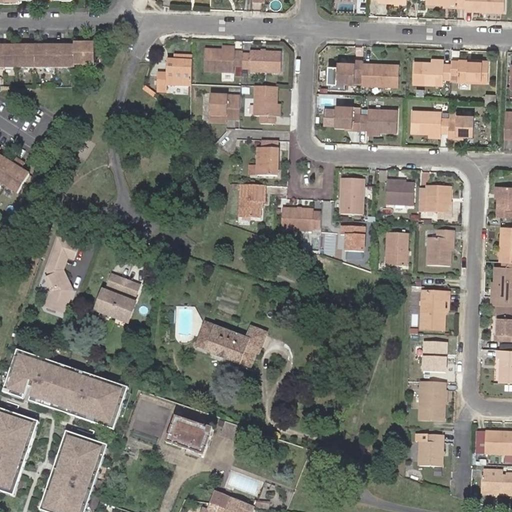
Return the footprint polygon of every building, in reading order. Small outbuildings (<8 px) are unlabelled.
[(466,0),(466,7),(466,10),(485,11),(488,11),(505,11),(505,0),(466,0)] [(36,47),(27,47),(24,47),(16,47),(9,47),(6,47),(0,46),(0,66),(16,67),(35,67),(54,67),(75,68),(75,65),(93,65),(93,44),(85,44),(82,44),(75,44),(75,47),(67,47),(64,47),(54,47),(45,47),(42,47),(36,47)] [(243,55),(243,53),(235,53),(235,51),(222,51),(205,50),(204,72),(234,73),(234,66),(243,67),(243,55)] [(243,67),(243,70),(251,71),(251,72),(281,74),(282,54),(266,53),(262,53),(252,53),(252,55),(243,55),(243,67)] [(167,85),(192,86),(192,85),(193,56),(178,56),(177,61),(174,61),(168,61),(167,76),(167,79),(157,78),(157,91),(166,91),(167,85)] [(362,64),(363,60),(355,60),(355,63),(350,63),(348,63),(338,63),(338,82),(362,83),(362,64)] [(460,61),(452,61),(452,65),(451,75),(451,79),(451,81),(459,81),(487,83),(489,61),(460,60),(460,61)] [(444,78),(451,79),(451,75),(452,65),(444,65),(444,63),(432,62),(414,62),(414,83),(443,85),(444,78)] [(362,83),(362,86),(398,88),(399,66),(362,64),(362,83)] [(277,105),(278,88),(255,87),(254,116),(261,117),(261,124),(274,125),(275,118),(276,118),(277,105)] [(227,118),(226,120),(234,121),(241,121),(242,93),(228,92),(228,97),(210,96),(209,116),(220,117),(227,118)] [(486,95),(485,101),(485,106),(496,107),(496,95),(486,95)] [(361,115),(361,114),(353,114),(353,107),(333,107),(333,111),(328,110),(328,125),(346,126),(346,127),(352,127),(352,130),(360,130),(361,115)] [(361,115),(360,130),(367,131),(380,131),(396,132),(397,111),(368,109),(367,115),(361,115)] [(449,122),(449,119),(442,118),(442,113),(413,111),(412,133),(429,134),(441,135),(441,133),(449,133),(449,122)] [(449,133),(448,139),(457,139),(457,135),(464,136),(473,136),(474,117),(456,115),(456,122),(449,122),(449,133)] [(262,141),(261,141),(253,141),(253,148),(258,149),(261,149),(262,141)] [(279,142),(262,141),(261,149),(258,149),(258,166),(257,176),(278,177),(279,142)] [(0,183),(4,186),(17,194),(30,173),(24,170),(24,169),(22,172),(20,171),(21,168),(25,164),(20,161),(15,158),(12,162),(10,165),(9,164),(10,161),(5,158),(0,154),(0,183)] [(257,176),(258,166),(250,166),(250,176),(257,176)] [(343,179),(342,214),(362,215),(364,180),(343,179)] [(404,184),(404,181),(403,181),(386,181),(386,204),(413,205),(414,184),(406,184),(404,184)] [(265,187),(242,186),(240,218),(260,219),(261,210),(261,203),(263,203),(265,203),(265,187)] [(499,198),(498,217),(511,217),(511,187),(500,186),(499,198)] [(449,200),(449,202),(451,202),(451,189),(450,189),(427,188),(427,189),(449,190),(449,200)] [(449,205),(449,202),(449,200),(449,190),(427,189),(420,189),(419,215),(426,215),(439,216),(448,217),(449,205)] [(449,205),(448,217),(439,216),(439,220),(451,221),(452,205),(449,205)] [(313,229),(321,229),(321,215),(314,214),(314,212),(302,212),(299,211),(283,211),(282,230),(313,231),(313,229)] [(348,243),(348,252),(348,259),(363,260),(363,252),(365,228),(342,227),(341,235),(345,235),(345,243),(348,243)] [(501,254),(501,262),(511,262),(511,227),(502,227),(501,249),(501,254)] [(451,266),(451,259),(449,260),(449,249),(454,248),(455,239),(455,232),(438,231),(438,239),(437,247),(429,247),(429,265),(451,266)] [(407,267),(408,234),(388,233),(387,266),(407,267)] [(437,247),(438,239),(429,238),(429,247),(437,247)] [(73,261),(79,247),(59,239),(47,272),(49,277),(45,279),(53,293),(51,293),(46,308),(65,315),(73,290),(64,271),(64,269),(68,259),(73,261)] [(497,306),(511,306),(511,268),(495,267),(495,281),(494,296),(494,306),(497,306)] [(138,287),(111,276),(107,287),(109,288),(108,293),(104,291),(97,309),(128,321),(134,304),(132,303),(138,287)] [(420,293),(419,314),(419,330),(443,331),(444,319),(445,303),(448,303),(448,294),(420,293)] [(511,340),(511,306),(497,306),(495,340),(511,340)] [(198,344),(239,361),(240,360),(251,364),(256,352),(258,352),(259,353),(267,332),(262,329),(252,326),(248,336),(208,321),(198,344)] [(424,366),(445,367),(447,344),(425,344),(424,366)] [(511,350),(497,350),(497,358),(500,358),(500,383),(511,383),(511,350)] [(129,389),(19,351),(4,393),(115,431),(129,389)] [(445,384),(421,383),(419,420),(443,421),(444,404),(445,392),(445,384)] [(39,423),(0,409),(0,492),(14,497),(39,423)] [(212,425),(185,416),(184,419),(176,416),(167,442),(186,450),(185,452),(199,458),(200,454),(205,456),(214,429),(211,427),(212,425)] [(241,427),(227,422),(223,434),(237,439),(241,427)] [(86,511),(109,447),(67,433),(41,511),(86,511)] [(511,435),(506,436),(506,433),(485,433),(485,454),(485,455),(511,456),(511,435)] [(442,458),(442,455),(443,438),(417,436),(417,444),(420,444),(420,468),(442,469),(442,458)] [(511,495),(511,473),(507,473),(507,476),(503,476),(503,470),(485,470),(485,477),(483,477),(483,495),(493,495),(497,495),(511,495)] [(214,491),(209,503),(227,510),(232,499),(214,491)] [(238,511),(240,504),(240,502),(238,501),(234,500),(232,499),(227,510),(232,511),(238,511)] [(238,511),(247,511),(250,506),(240,502),(240,504),(238,511)] [(232,511),(227,510),(209,503),(204,511),(232,511)]
